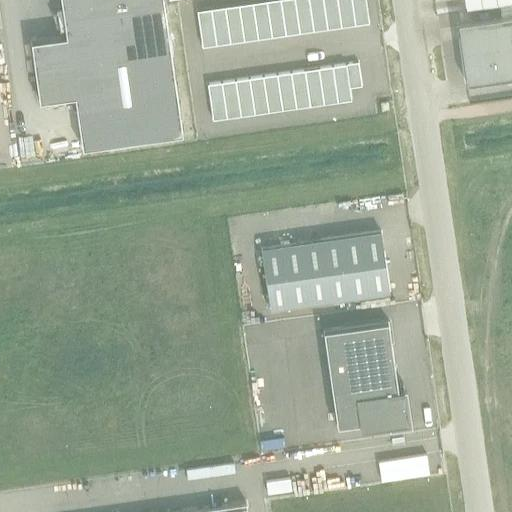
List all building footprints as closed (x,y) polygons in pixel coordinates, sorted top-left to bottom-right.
[(162,0),(61,0),(67,35),(31,40),(40,100),(75,95),(82,147),(182,133),(162,0)] [(266,0),(253,2),(258,38),(272,36),(266,0)] [(280,0),(266,0),(272,36),(285,34),(280,0)] [(294,0),(280,0),(285,34),(299,32),(294,0)] [(308,0),(294,0),(299,32),(313,30),(308,0)] [(322,0),(308,0),(313,30),(327,28),(322,0)] [(336,0),(322,0),(327,28),(341,26),(336,0)] [(350,0),(336,0),(341,26),(354,24),(350,0)] [(365,0),(350,0),(354,24),(369,22),(365,0)] [(511,0),(466,0),(469,11),(511,4),(511,0)] [(253,2),(239,4),(244,40),(258,38),(253,2)] [(239,4),(225,6),(230,42),(244,40),(239,4)] [(225,6),(211,8),(216,44),(230,42),(225,6)] [(211,8),(197,10),(202,46),(216,44),(211,8)] [(511,14),(457,22),(466,83),(511,76),(511,14)] [(346,63),(349,87),(361,85),(358,61),(346,63)] [(346,63),(332,65),(337,101),(351,99),(349,87),(346,63)] [(332,65),(318,67),(323,103),(337,101),(332,65)] [(318,67),(304,69),(309,105),(323,103),(318,67)] [(304,69),(290,71),(296,107),(309,105),(304,69)] [(290,71),(277,73),(282,109),(296,107),(290,71)] [(277,73),(263,75),(268,111),(282,109),(277,73)] [(263,75),(249,77),(254,113),(268,111),(263,75)] [(249,77),(235,79),(241,115),(254,113),(249,77)] [(235,79),(222,81),(227,117),(241,115),(235,79)] [(222,81),(207,83),(213,119),(227,117),(222,81)] [(381,231),(262,248),(270,308),(389,291),(381,231)] [(0,416),(137,396),(143,438),(144,447),(145,456),(146,463),(241,449),(212,242),(117,256),(0,272),(0,416)] [(388,320),(323,330),(323,333),(337,426),(360,423),(360,429),(409,423),(404,389),(398,390),(388,320)] [(247,511),(246,501),(171,511),(247,511)]
